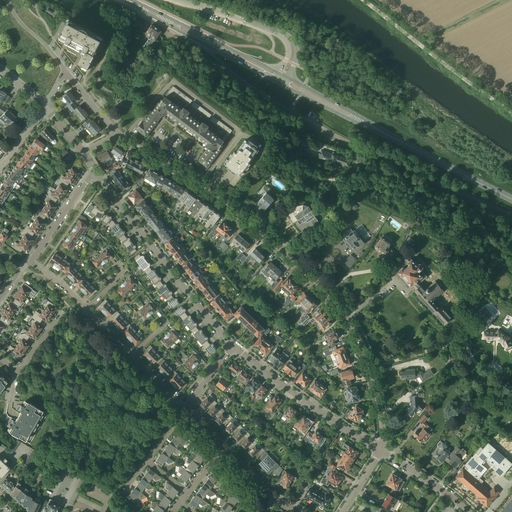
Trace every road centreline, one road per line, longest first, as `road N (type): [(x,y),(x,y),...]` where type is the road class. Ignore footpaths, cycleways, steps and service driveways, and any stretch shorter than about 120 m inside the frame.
road 1 (residential): [(380,450),(370,366),(336,302),(229,203),(118,133)]
road 2 (primary): [(278,83),(511,201)]
road 3 (primary): [(511,197),(287,77)]
road 4 (unclassified): [(511,214),(309,120)]
road 5 (residential): [(232,346),(95,173)]
road 6 (residential): [(183,410),(29,261)]
road 7 (unclassified): [(363,0),(511,112)]
road 8 (residential): [(380,450),(232,346)]
road 9 (primary): [(150,14),(278,83)]
road 10 (primary): [(278,73),(152,10)]
